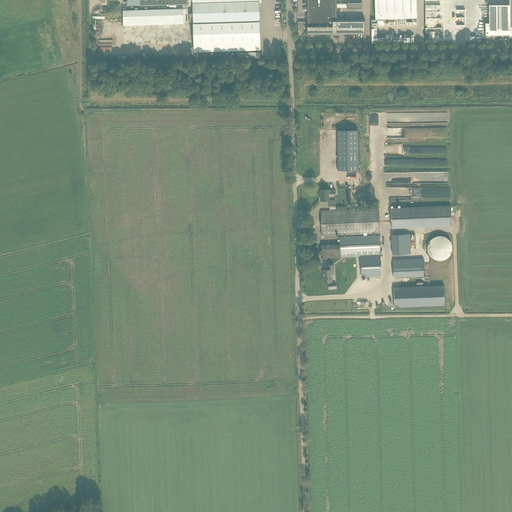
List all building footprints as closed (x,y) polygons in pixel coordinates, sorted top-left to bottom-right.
[(192,0),(194,44),(260,42),(259,21),(258,0),(192,0)] [(307,0),(307,26),(307,34),(334,34),(334,36),(338,36),(338,34),(365,34),(365,21),(336,21),(336,5),(336,0),(307,0)] [(407,18),(406,0),(374,0),(375,14),(375,19),(407,18)] [(489,23),(485,23),(485,22),(485,37),(490,37),(490,35),(509,35),(509,36),(508,36),(508,37),(511,36),(511,0),(509,0),(509,4),(489,4),(489,23)] [(123,10),(123,25),(184,24),(184,8),(123,10)] [(303,31),(303,24),(305,24),(305,21),(297,21),(297,31),(303,31)] [(388,36),(388,29),(371,29),(371,42),(388,42),(388,36)] [(358,139),(338,139),(338,154),(358,154),(358,139)] [(320,190),(320,201),(330,200),(330,194),(336,194),(336,189),(320,190)] [(325,211),(320,211),(321,236),(326,235),(380,234),(379,209),(325,211)] [(391,235),(392,255),(411,254),(410,234),(391,235)] [(379,236),(340,237),(340,245),(340,257),(363,257),(364,278),(381,277),(379,236)] [(424,277),(423,258),(393,259),(393,278),(424,277)] [(329,269),(328,269),(323,270),(323,282),(333,282),(333,273),(335,273),(335,264),(329,264),(329,269)] [(394,287),(394,308),(445,306),(444,285),(394,287)]
